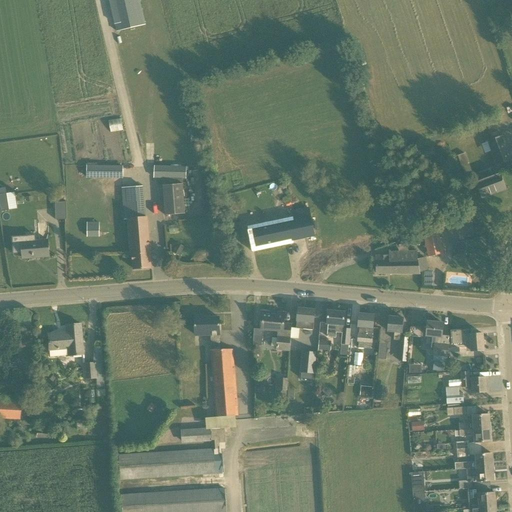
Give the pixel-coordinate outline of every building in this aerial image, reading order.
[(146,26),(139,0),(109,0),(117,31),(146,26)] [(511,160),(502,136),(488,141),(497,165),(511,160)] [(86,165),(86,178),(122,178),(122,165),(86,165)] [(185,214),(183,178),(187,178),(187,166),(153,166),(153,178),(163,178),(165,215),(185,214)] [(506,189),(500,173),(476,182),(482,198),(506,189)] [(141,187),(122,189),(124,218),(144,216),(141,187)] [(6,194),(0,194),(0,207),(1,211),(9,210),(6,194)] [(314,236),(308,209),(293,212),(295,220),(251,229),(255,248),(314,236)] [(147,217),(129,218),(131,255),(133,255),(134,269),(151,268),(147,217)] [(98,222),(87,222),(88,236),(99,236),(98,222)] [(423,231),(428,257),(443,254),(438,228),(423,231)] [(49,256),(48,240),(38,241),(37,235),(14,237),(15,254),(22,253),(22,258),(49,256)] [(457,242),(454,250),(454,252),(460,252),(459,258),(465,259),(466,253),(465,253),(466,242),(457,242)] [(176,245),(172,252),(179,256),(183,249),(176,245)] [(389,255),(377,255),(377,274),(420,274),(420,272),(427,271),(425,258),(419,259),(389,258),(389,255)] [(297,328),(305,329),(313,330),(315,310),(298,309),(297,321),(298,321),(297,328)] [(347,351),(348,351),(350,329),(344,328),(345,313),(328,311),(327,324),(328,324),(327,337),(336,338),(337,332),(342,333),(340,354),(347,355),(347,351)] [(289,351),(290,335),(291,325),(284,324),(285,313),(278,313),(277,316),(263,315),(262,329),(278,331),(276,350),(289,351)] [(359,327),(358,334),(358,341),(359,342),(358,348),(371,349),(374,315),(359,314),(358,327),(359,327)] [(203,316),(195,316),(195,335),(211,335),(211,351),(216,417),(236,416),(238,416),(233,349),(220,350),(219,318),(203,318),(203,316)] [(389,317),(388,332),(395,332),(394,340),(401,341),(399,361),(406,361),(408,338),(402,337),(403,318),(389,317)] [(433,362),(434,362),(447,363),(447,356),(448,356),(449,348),(448,348),(448,345),(449,336),(447,336),(442,335),(442,331),(443,323),(428,322),(426,336),(435,337),(433,355),(433,362)] [(47,334),(49,350),(68,349),(68,356),(83,355),(80,324),(65,325),(66,333),(47,334)] [(451,339),(451,345),(461,344),(466,344),(471,343),(472,351),(484,350),(483,334),(471,335),(471,329),(464,329),(450,330),(451,339)] [(254,334),(253,345),(262,346),(263,334),(254,334)] [(319,350),(327,350),(328,341),(319,340),(319,350)] [(380,358),(388,358),(389,343),(381,343),(380,358)] [(83,363),(83,379),(96,379),(96,387),(104,387),(101,346),(94,346),(92,362),(83,363)] [(449,348),(448,356),(460,355),(459,348),(449,348)] [(302,351),(300,372),(301,373),(301,379),(313,380),(314,374),(315,374),(317,353),(302,351)] [(434,362),(433,371),(434,371),(446,372),(447,363),(434,362)] [(354,385),(356,367),(348,366),(347,379),(348,379),(347,384),(354,385)] [(472,387),(473,393),(487,392),(486,378),(469,379),(469,372),(461,373),(462,387),(472,387)] [(277,389),(279,390),(286,390),(288,379),(278,378),(277,389)] [(372,399),(373,391),(372,391),(373,387),(361,386),(360,398),(372,399)] [(446,387),(446,394),(447,404),(463,403),(463,393),(459,393),(459,386),(446,387)] [(377,388),(375,400),(387,401),(388,389),(377,388)] [(314,405),(323,406),(323,401),(319,397),(315,397),(314,405)] [(0,400),(0,418),(19,420),(20,401),(0,400)] [(466,407),(454,408),(454,416),(466,415),(466,407)] [(489,414),(477,415),(473,416),(473,422),(459,423),(459,430),(490,428),(489,414)] [(120,479),(218,472),(224,472),(222,449),(225,449),(224,428),(224,427),(206,429),(200,429),(200,418),(182,419),(184,442),(215,440),(216,449),(119,456),(120,479)] [(474,436),(475,443),(491,442),(490,428),(459,430),(460,436),(474,436)] [(36,430),(36,438),(47,439),(48,431),(36,430)] [(469,441),(456,441),(456,450),(469,449),(468,443),(469,441)] [(456,450),(457,458),(469,457),(469,449),(456,450)] [(462,470),(467,469),(493,467),(492,454),(482,454),(475,455),(476,462),(462,463),(462,470)] [(494,481),(493,467),(467,469),(467,475),(477,475),(478,482),(494,481)] [(460,489),(472,488),(471,480),(459,481),(460,489)] [(225,488),(122,495),(122,511),(223,511),(227,511),(225,488)] [(425,492),(413,493),(414,511),(426,511),(425,492)] [(479,494),(479,500),(469,501),(470,508),(496,506),(495,493),(479,494)]
